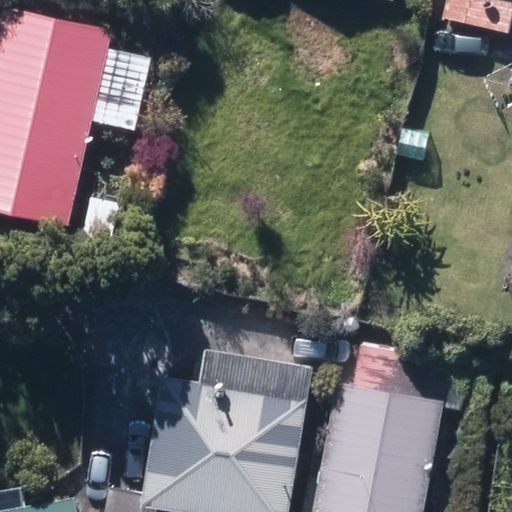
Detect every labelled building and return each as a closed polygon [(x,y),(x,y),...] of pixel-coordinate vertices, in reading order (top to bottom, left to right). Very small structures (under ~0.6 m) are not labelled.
[(511,0),(445,0),(441,24),(509,39),(511,23),(511,0)] [(0,29),(0,216),(67,231),(112,34),(4,10),(0,29)] [(83,240),(112,247),(121,207),(90,200),(83,240)] [(511,252),(500,250),(495,278),(511,281),(511,252)] [(313,511),(425,511),(445,412),(463,416),(471,370),(360,349),(353,389),(338,386),(313,511)] [(106,511),(291,511),(312,370),(203,355),(199,387),(161,381),(144,497),(109,491),(106,511)] [(441,447),(462,451),(466,430),(446,425),(441,447)] [(0,511),(76,511),(75,503),(27,510),(24,491),(0,494),(0,511)]
